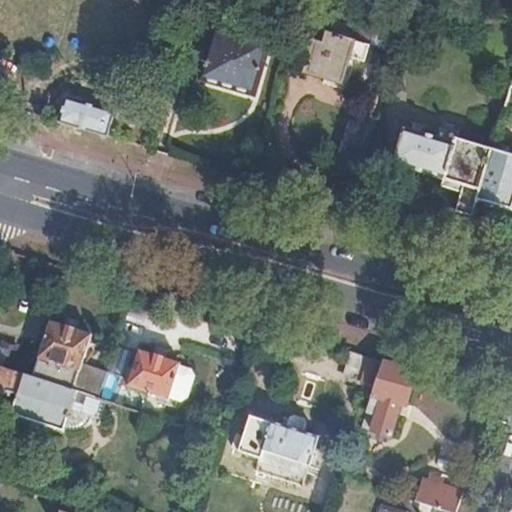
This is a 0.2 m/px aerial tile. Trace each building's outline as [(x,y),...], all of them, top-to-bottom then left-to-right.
[(265,44),(215,29),(200,79),(250,95),(265,44)] [(364,63),(369,47),(328,34),(325,46),(310,41),(305,55),(311,57),(306,74),(343,85),(351,59),(364,63)] [(2,105),(10,81),(0,77),(0,103),(1,104),(2,105)] [(107,135),(114,112),(66,97),(58,121),(107,135)] [(353,180),(369,126),(354,122),(352,129),(347,128),(333,173),(353,180)] [(478,201),(494,151),(460,140),(457,147),(406,131),(394,166),(463,188),(455,214),(473,219),(478,201)] [(510,211),(511,205),(511,157),(494,151),(478,201),(510,211)] [(49,319),(31,374),(76,389),(96,395),(104,369),(81,362),(90,333),(49,319)] [(179,362),(139,349),(127,384),(167,397),(168,396),(180,400),(186,397),(194,374),(191,368),(179,363),(179,362)] [(361,353),(354,351),(345,376),(356,380),(375,386),(384,360),(361,353)] [(384,360),(375,386),(362,424),(371,427),(370,429),(388,435),(396,413),(401,414),(404,403),(406,404),(417,370),(384,360)] [(31,374),(0,364),(0,387),(17,393),(11,412),(64,429),(76,389),(31,374)] [(119,375),(104,369),(96,395),(98,395),(111,400),(117,381),(127,384),(129,377),(119,375)] [(491,395),(478,390),(474,403),(486,408),(491,395)] [(286,426),(251,414),(238,449),(258,456),(254,468),(299,483),(316,435),(300,430),(303,421),(301,418),(293,415),(289,418),(286,426)] [(344,473),(346,474),(358,478),(360,473),(362,466),(348,462),(344,473)] [(437,507),(452,511),(454,511),(461,492),(420,478),(418,483),(413,499),(437,507)] [(435,511),(437,507),(413,499),(395,493),(390,505),(382,502),(378,511),(435,511)]
